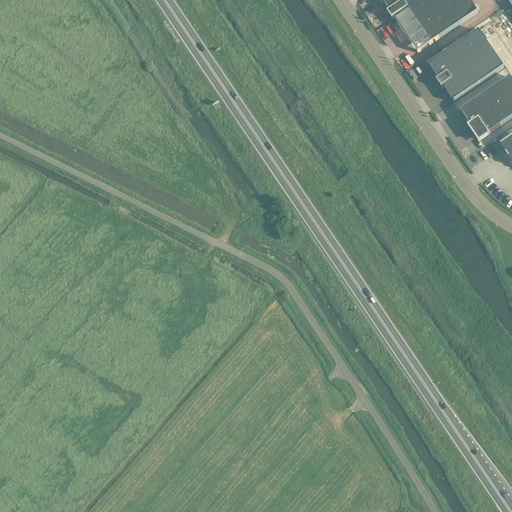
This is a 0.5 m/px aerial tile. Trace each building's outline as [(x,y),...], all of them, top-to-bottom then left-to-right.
[(469,0),(379,0),(382,4),(384,3),(418,53),(478,12),(469,0)] [(479,31),(429,64),(428,65),(454,102),(504,68),(479,31)] [(402,48),(406,59),(416,55),(412,45),(402,48)] [(501,126),(511,118),(511,79),(511,77),(460,111),(480,140),(501,126)] [(511,137),(501,145),(501,144),(500,145),(511,161),(511,137)] [(465,153),(471,166),(487,159),(481,145),(465,153)]
